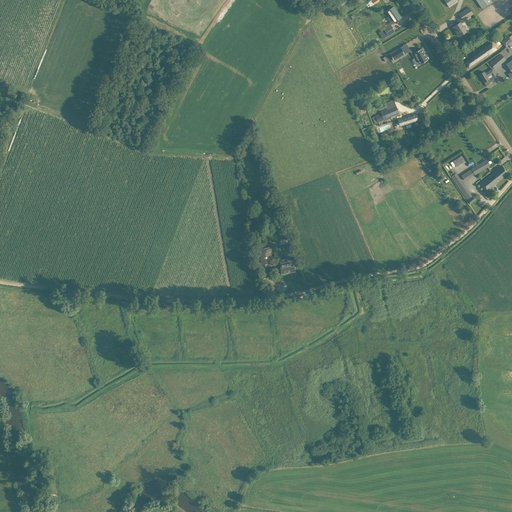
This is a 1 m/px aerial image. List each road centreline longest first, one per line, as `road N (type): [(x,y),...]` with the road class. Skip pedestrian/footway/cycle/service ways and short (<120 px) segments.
road 1 (track): [(511,180),(425,264),(281,296),(179,302),(0,280)]
road 2 (track): [(321,0),(232,155),(148,152),(27,108),(0,167)]
road 3 (unclassified): [(511,153),(407,0)]
